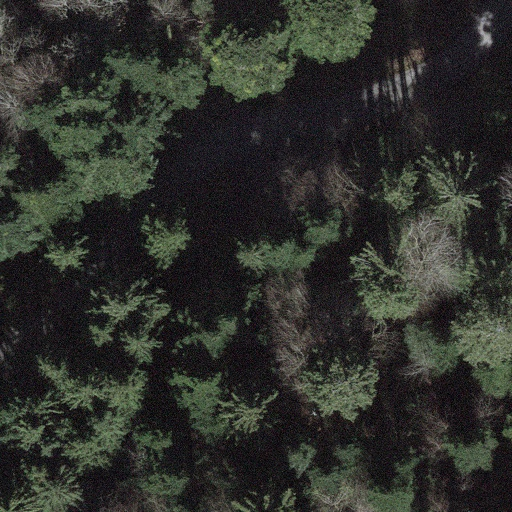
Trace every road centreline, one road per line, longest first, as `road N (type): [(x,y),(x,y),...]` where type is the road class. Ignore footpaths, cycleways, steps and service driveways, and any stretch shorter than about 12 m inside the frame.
road 1 (unclassified): [(0,359),(201,157),(319,129),(437,70),(485,0)]
road 2 (track): [(261,142),(92,489),(70,511)]
